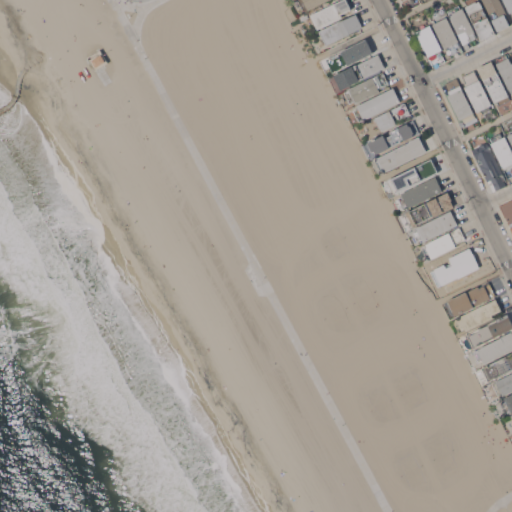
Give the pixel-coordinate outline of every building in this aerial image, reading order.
[(326,0),(308,9),(304,11),(299,0),(326,0)] [(318,29),(311,14),(339,0),(347,0),(352,8),(341,14),(342,17),(318,29)] [(483,41),(475,24),(474,24),(466,6),(468,5),(465,0),(479,0),(481,3),(482,3),(497,34),(483,41)] [(498,31),(482,0),(500,0),(507,14),(505,15),(510,25),(498,31)] [(503,0),(511,0),(511,11),(510,13),(503,0)] [(475,31),(474,32),(475,34),(474,35),(478,43),(467,49),(448,10),(459,5),(461,8),(463,7),(475,31)] [(320,31),(357,13),(363,26),(327,45),(320,31)] [(433,23),(447,16),(464,51),(452,57),(447,47),(445,48),(433,23)] [(442,49),(440,50),(446,61),(434,67),(417,31),(431,24),(442,49)] [(367,39),(370,46),(372,47),(373,49),(373,51),(373,52),(363,57),(363,58),(335,71),(329,60),(333,58),(332,56),(367,39)] [(96,69),(90,59),(100,53),(99,51),(101,49),(109,61),(96,69)] [(342,89),(335,75),(353,66),(354,66),(379,53),(386,67),(342,89)] [(511,91),(511,92),(495,58),(506,53),(511,63),(511,62),(511,91)] [(492,60),(509,95),(509,96),(510,99),(500,104),(498,101),(495,102),(478,67),(492,60)] [(465,86),(466,86),(464,83),(466,82),(463,76),(474,70),(478,80),(480,79),(492,104),(489,105),(491,108),(483,112),(482,109),(477,112),(465,86)] [(356,103),(355,100),(350,103),(345,91),(349,89),(384,72),(389,83),(379,89),(380,91),(356,103)] [(448,95),(450,94),(445,83),(457,77),(474,112),(476,117),(465,122),(463,118),(460,119),(448,95)] [(364,119),(359,121),(354,110),(358,107),(358,105),(394,87),(401,101),(364,119)] [(380,126),(376,128),(371,119),(376,117),(405,102),(411,114),(400,119),(397,112),(393,114),(397,123),(382,131),(380,126)] [(385,134),(386,137),(393,134),(391,131),(414,120),(419,130),(425,127),(427,131),(420,135),(419,133),(405,139),(404,138),(401,139),(402,141),(377,153),(375,151),(373,152),(368,142),(385,134)] [(511,149),(511,176),(508,178),(491,142),(492,142),(490,138),(501,132),(503,136),(505,135),(511,149)] [(385,172),(384,171),(382,172),(375,158),(420,136),(427,151),(385,172)] [(488,142),(504,175),(503,176),(507,185),(493,191),(473,149),(488,142)] [(401,191),(399,188),(395,190),(390,179),(428,160),(434,172),(424,176),(425,179),(401,191)] [(436,177),(443,190),(404,209),(398,197),(403,195),(402,193),(436,177)] [(444,193),(451,208),(416,225),(414,222),(408,225),(403,214),(409,211),(444,193)] [(511,199),(511,229),(500,205),(511,199)] [(424,241),(423,240),(418,243),(413,232),(418,230),(417,227),(452,210),(458,224),(424,241)] [(432,258),(431,256),(427,257),(422,246),(460,227),(466,238),(461,241),(456,244),(456,246),(432,258)] [(459,277),(459,276),(442,284),(440,280),(436,282),(431,271),(435,269),(435,268),(445,263),(447,267),(453,264),(450,257),(471,247),(480,267),(459,277)] [(449,301),(479,286),(479,287),(484,285),(485,286),(490,283),(496,295),(456,316),(449,301)] [(466,330),(465,328),(462,330),(457,318),(497,298),(502,310),(492,314),(494,317),(466,330)] [(466,334),(508,313),(511,320),(511,327),(472,348),(466,334)] [(511,349),(485,363),(484,360),(481,361),(480,360),(479,361),(474,351),(511,332),(511,349)] [(482,368),(511,352),(511,369),(489,381),(482,368)] [(489,384),(511,373),(511,390),(503,395),(501,392),(495,396),(489,384)] [(511,410),(505,414),(500,402),(502,401),(501,399),(511,393),(511,410)]
